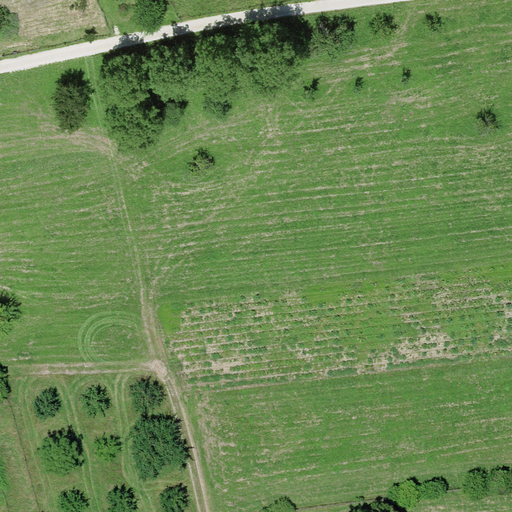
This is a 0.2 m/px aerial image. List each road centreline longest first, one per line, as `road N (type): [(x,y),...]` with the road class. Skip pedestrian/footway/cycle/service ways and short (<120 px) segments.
road 1 (track): [(354,0),(0,63)]
road 2 (track): [(201,511),(189,441),(158,364),(0,371)]
